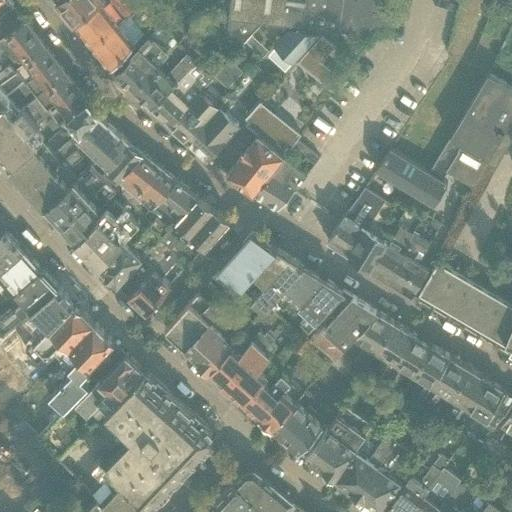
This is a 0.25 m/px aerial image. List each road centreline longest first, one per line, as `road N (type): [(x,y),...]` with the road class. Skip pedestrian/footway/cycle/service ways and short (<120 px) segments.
road 1 (residential): [(38,0),(105,87),(109,105),(183,165),(511,375)]
road 2 (residential): [(0,190),(246,434)]
road 3 (unclassified): [(246,434),(348,511)]
